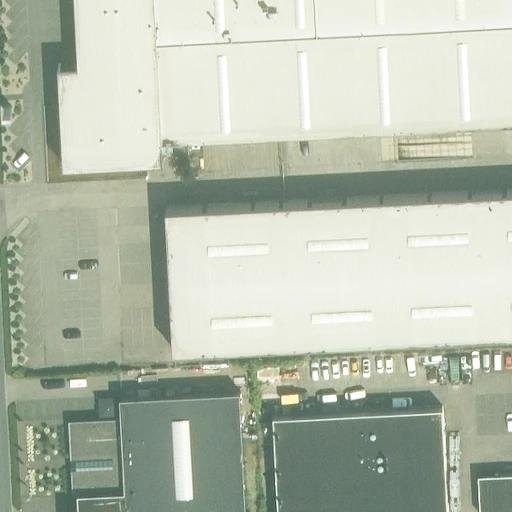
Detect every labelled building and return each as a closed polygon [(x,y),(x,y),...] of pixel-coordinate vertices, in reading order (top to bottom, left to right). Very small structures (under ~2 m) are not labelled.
[(511,122),(511,0),(75,0),(78,63),(58,64),(64,165),(164,160),(163,141),(511,122)] [(511,332),(511,188),(166,206),(173,349),(511,332)] [(246,511),(240,390),(120,396),(121,421),(74,424),(78,507),(67,507),(67,511),(246,511)] [(447,511),(442,406),(273,414),(278,511),(447,511)] [(511,511),(511,472),(478,474),(480,511),(511,511)]
